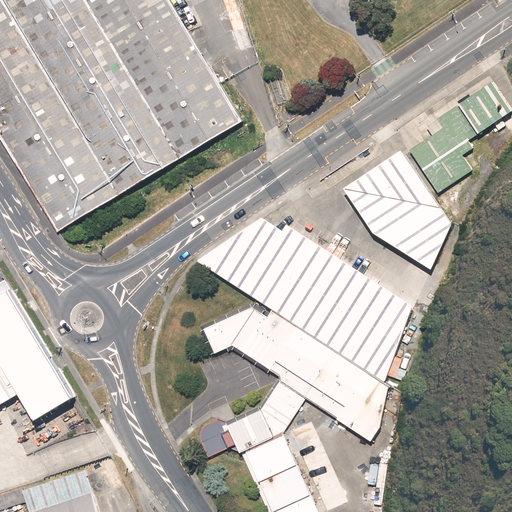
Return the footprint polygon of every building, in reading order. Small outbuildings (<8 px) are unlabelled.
[(170,0),(0,0),(0,132),(60,231),(244,123),(170,0)] [(419,140),(397,154),(425,200),(463,177),(451,157),(500,128),(477,90),(412,128),(419,140)] [(442,236),(390,152),(331,188),(360,235),(421,273),(442,236)] [(419,314),(264,216),(202,262),(388,390),(419,314)] [(0,298),(0,407),(12,400),(26,423),(61,402),(0,298)] [(376,414),(388,390),(247,302),(191,327),(202,350),(218,344),(366,447),(376,414)] [(261,511),(304,511),(259,407),(216,426),(228,452),(234,450),(261,511)] [(101,511),(88,470),(26,490),(33,511),(101,511)]
